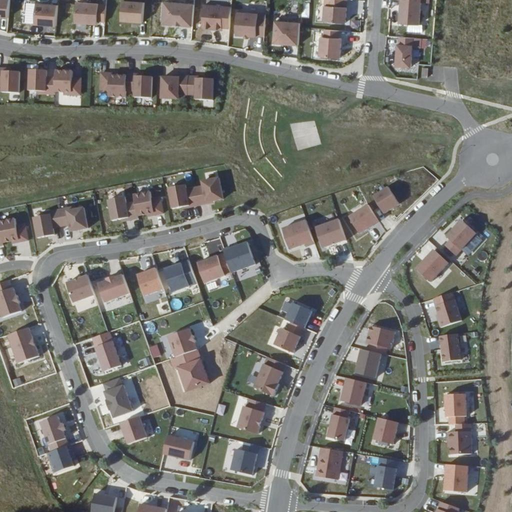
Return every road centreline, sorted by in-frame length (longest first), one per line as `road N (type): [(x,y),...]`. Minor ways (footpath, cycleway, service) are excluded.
road 1 (residential): [(371,278),(331,270),(278,275),(259,225),(241,214),(56,253),(40,271),(41,294),(103,454),(168,485),(276,500)]
road 2 (residential): [(276,500),(382,511),(417,489),(421,380),(412,322),(397,294),(371,278)]
road 3 (residential): [(276,500),(331,341),(371,278)]
road 4 (residential): [(0,41),(218,57)]
road 5 (residential): [(218,57),(374,88)]
road 6 (residential): [(371,278),(417,222),(478,171)]
road 7 (residential): [(374,88),(457,108),(480,139)]
